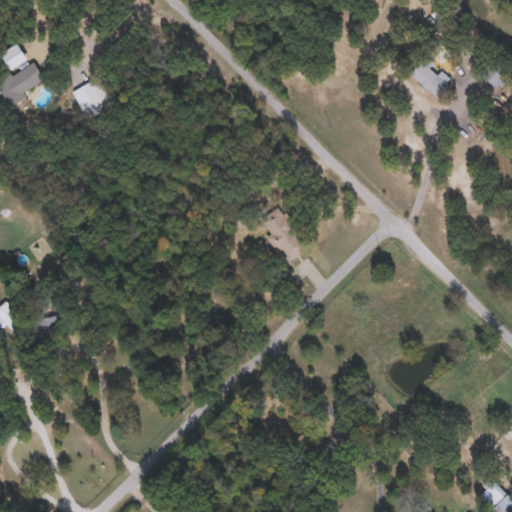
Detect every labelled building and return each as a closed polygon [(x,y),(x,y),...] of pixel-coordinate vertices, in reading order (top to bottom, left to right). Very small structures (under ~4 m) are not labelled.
[(1,52),(18,42),(29,61),(33,59),(45,78),(24,90),(27,95),(11,105),(0,85),(0,76),(12,70),(1,52)] [(439,97),(410,73),(425,55),(433,61),(428,67),(438,75),(440,73),(451,82),(439,97)] [(84,116),(74,87),(102,78),(111,107),(84,116)] [(289,259),(261,218),(280,205),(308,246),(289,259)] [(0,317),(0,305),(6,299),(25,318),(13,330),(0,317)] [(64,319),(47,324),(45,316),(61,311),(64,319)] [(465,424),(485,404),(508,427),(488,447),(465,424)] [(0,414),(10,425),(0,434),(0,414)]
